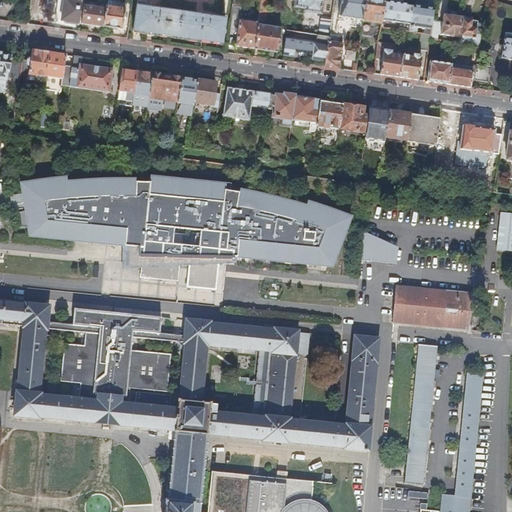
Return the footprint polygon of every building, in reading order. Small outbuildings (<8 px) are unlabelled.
[(30,0),(27,24),(36,26),(39,0),(30,0)] [(61,21),(78,24),(81,0),(64,0),(63,5),(58,5),(56,10),(57,15),(62,16),(61,21)] [(232,0),(232,7),(240,8),(241,0),(232,0)] [(319,12),(321,0),(296,0),(295,6),(306,8),(306,11),(319,12)] [(340,0),(338,17),(362,20),(365,0),(340,0)] [(362,22),(380,24),(381,20),(384,2),(384,0),(365,0),(362,20),(362,22)] [(384,2),(381,20),(409,25),(412,6),(384,2)] [(81,24),(103,27),(105,9),(84,6),(81,24)] [(220,45),(224,19),(136,6),(132,31),(220,45)] [(409,25),(409,27),(431,30),(431,23),(433,10),(412,6),(409,25)] [(105,9),(103,27),(121,30),(124,10),(106,7),(105,9)] [(232,7),(230,18),(239,19),(240,8),(232,7)] [(429,40),(436,41),(438,34),(459,38),(459,36),(461,22),(462,18),(444,16),(443,25),(431,23),(431,30),(429,36),(429,40)] [(329,38),(329,35),(331,21),(320,20),(318,36),(329,38)] [(254,50),(257,27),(257,25),(239,22),(235,47),(254,50)] [(459,36),(463,37),(474,39),(476,30),(470,29),(470,22),(461,22),(459,36)] [(254,50),(275,53),(279,30),(257,27),(254,50)] [(324,67),(338,69),(341,45),(338,44),(338,39),(337,37),(329,35),(329,38),(325,62),(324,67)] [(511,59),(511,35),(505,35),(501,58),(511,59)] [(325,62),(329,38),(318,36),(317,36),(314,60),(325,62)] [(26,62),(22,61),(20,76),(29,76),(29,81),(32,81),(34,76),(44,78),(45,77),(48,53),(37,51),(31,51),(31,59),(27,59),(26,62)] [(399,78),(401,57),(391,55),(391,53),(383,51),(383,54),(382,54),(379,75),(390,77),(399,78)] [(59,55),(48,53),(45,77),(44,78),(62,79),(65,56),(59,55)] [(20,76),(22,61),(0,56),(0,90),(6,92),(7,86),(18,88),(20,76)] [(408,80),(417,81),(420,60),(420,57),(413,56),(412,59),(401,57),(399,78),(408,80)] [(81,58),(73,57),(68,88),(108,94),(112,70),(80,66),(81,58)] [(461,87),(469,88),(471,73),(455,71),(457,60),(452,58),(451,66),(448,86),(461,87)] [(436,84),(448,86),(451,66),(430,62),(426,82),(436,84)] [(476,65),(474,82),(488,83),(490,67),(476,65)] [(137,74),(122,71),(119,93),(133,94),(137,74)] [(151,76),(137,74),(133,94),(137,94),(148,96),(151,76)] [(166,78),(151,76),(148,96),(148,98),(163,101),(166,78)] [(181,80),(166,78),(163,101),(178,103),(181,80)] [(196,82),(181,80),(178,103),(177,104),(182,105),(179,114),(191,116),(192,112),(193,105),(193,102),(196,82)] [(214,85),(196,82),(193,102),(195,102),(211,104),(211,107),(217,109),(219,96),(215,95),(215,92),(213,92),(214,85)] [(270,96),(270,95),(226,89),(223,118),(250,122),(250,119),(248,119),(250,107),(263,109),(262,123),(265,124),(268,109),(270,96)] [(133,94),(119,93),(117,102),(132,103),(133,94)] [(137,94),(133,94),(132,103),(147,106),(148,98),(148,96),(137,94)] [(284,98),(270,96),(268,109),(274,110),(272,117),(280,118),(280,125),(290,127),(291,120),(295,98),(284,96),(284,98)] [(314,101),(295,98),(291,120),(313,123),(312,131),(315,132),(316,127),(319,102),(314,102),(314,101)] [(342,106),(319,102),(316,127),(328,129),(329,126),(338,128),(342,106)] [(362,109),(342,106),(338,128),(347,129),(347,132),(366,134),(367,118),(361,116),(362,109)] [(369,110),(367,118),(366,134),(364,140),(384,143),(384,138),(388,114),(369,110)] [(388,112),(388,114),(384,138),(406,141),(410,116),(388,112)] [(47,115),(40,115),(38,127),(45,128),(47,115)] [(438,120),(410,116),(406,141),(405,147),(413,148),(414,151),(434,154),(438,120)] [(471,142),(473,129),(462,128),(460,141),(471,142)] [(492,132),(473,129),(471,142),(460,141),(459,151),(479,154),(480,150),(490,152),(492,132)] [(66,184),(56,185),(38,188),(37,183),(21,186),(25,213),(27,222),(30,222),(32,230),(32,231),(33,238),(98,245),(129,248),(129,258),(128,268),(141,268),(140,279),(178,283),(180,258),(232,261),(232,260),(235,260),(314,266),(328,268),(334,252),(338,252),(350,218),(335,213),(333,217),(307,208),(305,210),(300,208),(280,203),(281,201),(257,195),(256,198),(230,193),(231,185),(205,183),(150,177),(150,184),(136,184),(118,184),(118,181),(93,182),(93,185),(66,186),(66,184)] [(27,222),(25,213),(18,214),(20,229),(32,230),(30,222),(27,222)] [(511,251),(511,215),(501,214),(498,251),(511,251)] [(362,261),(371,262),(372,247),(377,248),(376,252),(387,253),(387,263),(395,264),(396,250),(364,236),(362,261)] [(372,247),(371,262),(387,263),(387,253),(376,252),(377,248),(372,247)] [(469,324),(472,294),(447,291),(447,292),(396,286),(393,322),(468,331),(469,324)] [(322,511),(320,510),(317,507),(312,505),(308,504),(309,500),(311,500),(313,482),(286,479),(277,478),(211,472),(207,511),(198,511),(203,467),(206,442),(206,434),(263,440),(263,441),(275,443),(286,444),(287,442),(343,448),(344,449),(368,451),(370,428),(369,427),(376,364),(377,363),(379,340),(355,337),(352,360),(354,361),(347,424),(346,427),(334,426),(299,422),(301,406),(290,405),(295,355),(297,355),(298,332),(275,330),(274,331),(211,324),(210,324),(186,321),(187,316),(118,309),(49,302),(48,308),(25,305),(25,307),(0,304),(0,324),(23,327),(24,330),(18,393),(16,394),(14,417),(37,419),(38,417),(146,428),(173,431),(175,434),(175,439),(170,484),(168,501),(166,502),(165,509),(163,508),(162,511),(322,511)] [(423,485),(437,346),(421,344),(406,483),(423,485)] [(443,493),(441,511),(454,511),(468,511),(483,374),(467,373),(455,495),(443,493)]
